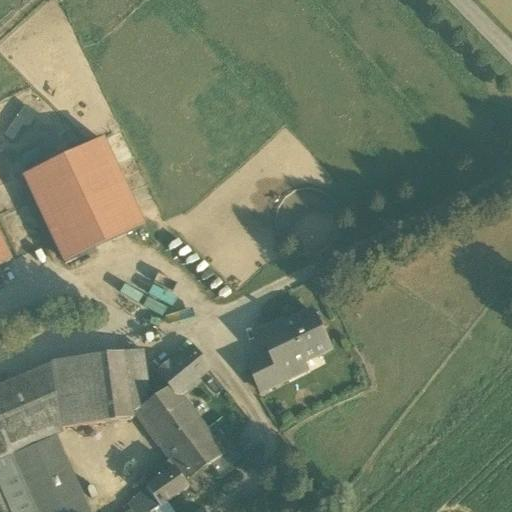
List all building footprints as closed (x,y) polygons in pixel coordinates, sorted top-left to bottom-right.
[(25,104),(3,134),(16,144),(38,114),(25,104)] [(143,228),(101,141),(23,178),(65,265),(143,228)] [(0,267),(9,263),(0,244),(0,267)] [(272,355),(282,374),(283,374),(329,352),(310,313),(283,326),(284,329),(274,333),(266,330),(258,334),(261,342),(267,344),(272,355)] [(173,385),(180,394),(209,370),(191,349),(160,376),(169,388),(173,385)] [(124,364),(131,412),(148,398),(143,362),(144,362),(142,351),(136,353),(137,362),(124,364)] [(52,364),(61,431),(132,421),(131,412),(124,364),(137,362),(136,353),(123,355),(52,364)] [(247,367),(261,395),(287,382),(283,374),(282,374),(272,355),(247,367)] [(0,462),(54,438),(61,431),(52,364),(0,386),(0,462)] [(135,414),(159,448),(179,434),(205,469),(210,466),(224,456),(224,455),(198,420),(197,421),(194,417),(178,395),(180,394),(173,385),(169,388),(149,403),(135,414)] [(148,398),(131,412),(135,414),(149,403),(148,398)] [(184,484),(205,469),(179,434),(159,448),(174,471),(146,491),(158,509),(166,503),(187,489),(184,484)] [(85,511),(54,438),(0,462),(0,492),(8,511),(85,511)] [(210,466),(218,478),(237,463),(229,451),(224,455),(224,456),(210,466)] [(153,511),(158,509),(146,491),(127,507),(130,511),(153,511)] [(0,511),(8,511),(0,492),(0,511)] [(158,509),(153,511),(171,511),(166,503),(158,509)]
